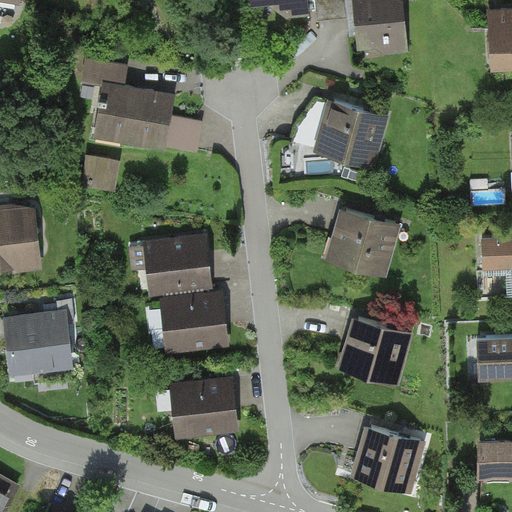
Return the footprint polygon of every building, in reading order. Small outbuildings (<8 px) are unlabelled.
[(313,0),(258,0),(258,3),(275,2),(285,15),(315,12),(313,0)] [(357,0),(362,56),(407,52),(402,0),(357,0)] [(511,2),(492,3),(495,66),(511,65),(511,2)] [(180,92),(107,81),(99,134),(172,145),(180,92)] [(329,96),(315,148),(377,163),(390,111),(329,96)] [(117,189),(122,158),(90,153),(85,184),(117,189)] [(36,202),(0,205),(0,271),(42,268),(36,202)] [(344,206),(331,258),(392,273),(405,222),(344,206)] [(511,233),(488,234),(489,269),(511,269),(511,288),(511,233)] [(155,289),(166,288),(172,346),(228,340),(225,317),(223,294),(211,295),(208,264),(205,237),(149,243),(155,289)] [(69,307),(10,314),(16,373),(75,367),(69,307)] [(0,337),(8,332),(10,327),(0,310),(0,337)] [(354,318),(341,370),(402,385),(415,333),(354,318)] [(511,335),(486,336),(487,376),(511,375),(511,335)] [(177,382),(181,436),(241,432),(237,377),(177,382)] [(369,422),(356,474),(418,489),(431,437),(369,422)] [(511,437),(485,438),(485,479),(511,478),(511,437)] [(0,477),(0,511),(5,511),(20,490),(0,477)]
